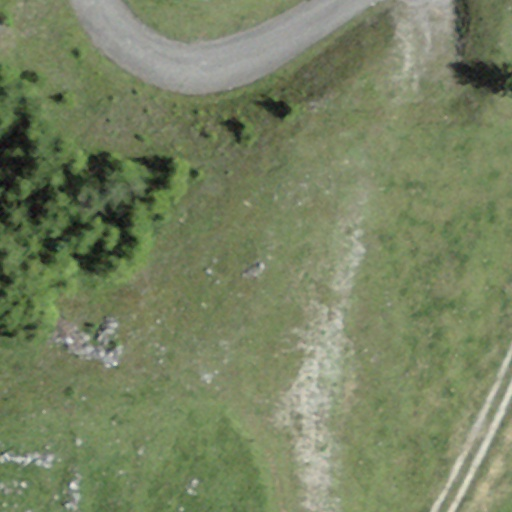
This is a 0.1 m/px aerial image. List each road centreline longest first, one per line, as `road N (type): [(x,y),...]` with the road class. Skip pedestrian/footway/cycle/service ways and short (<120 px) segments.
road 1 (unclassified): [(340,0),(241,58),(187,69),(134,50),(96,0)]
road 2 (track): [(439,511),(511,363)]
